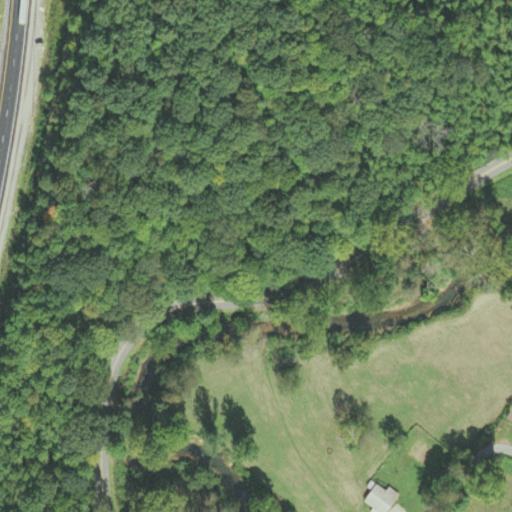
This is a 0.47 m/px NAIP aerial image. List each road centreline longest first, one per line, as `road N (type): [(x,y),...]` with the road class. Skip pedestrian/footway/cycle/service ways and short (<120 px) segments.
road 1 (tertiary): [(145,320),(187,302),(250,304),(283,295),(511,158)]
road 2 (tertiary): [(110,511),(103,408),(118,353),(145,320)]
road 3 (motorway): [(0,161),(21,0)]
